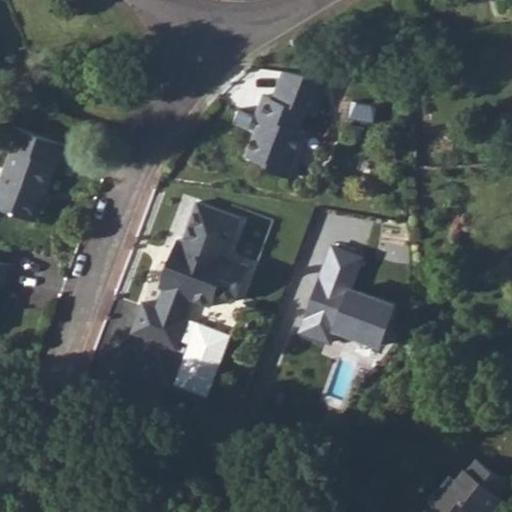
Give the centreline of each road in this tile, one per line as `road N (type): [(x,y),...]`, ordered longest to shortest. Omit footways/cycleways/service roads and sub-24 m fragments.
road 1 (residential): [(39,412),(160,119),(216,30)]
road 2 (track): [(0,405),(217,456),(314,511)]
